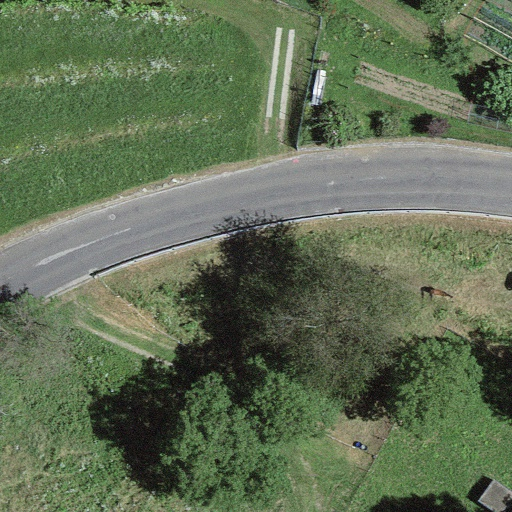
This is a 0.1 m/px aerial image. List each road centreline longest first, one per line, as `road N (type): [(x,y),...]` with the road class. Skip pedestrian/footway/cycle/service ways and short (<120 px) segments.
road 1 (tertiary): [(0,293),(140,228),(272,195),(381,184),(511,188)]
road 2 (track): [(12,285),(224,386),(263,417),(292,466),(304,511)]
